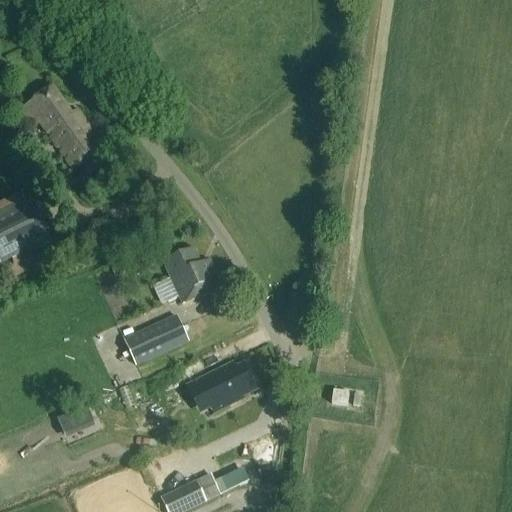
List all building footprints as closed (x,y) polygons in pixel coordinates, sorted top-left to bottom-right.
[(74,171),(104,150),(77,112),(71,116),(52,89),(22,111),(35,128),(40,124),(74,171)] [(0,265),(1,267),(52,240),(26,190),(0,204),(0,265)] [(202,268),(195,252),(164,266),(184,309),(223,291),(211,264),(202,268)] [(130,264),(129,272),(135,277),(143,274),(144,266),(137,261),(130,264)] [(122,266),(111,270),(115,279),(126,274),(122,266)] [(313,302),(289,299),(286,318),(310,322),(313,302)] [(189,344),(177,318),(125,342),(137,368),(189,344)] [(197,393),(201,391),(213,416),(243,401),(242,399),(256,392),(244,368),(236,372),(233,366),(209,378),(199,359),(159,379),(169,400),(182,393),(187,402),(198,396),(197,393)] [(332,402),(332,405),(347,407),(349,395),(334,392),(334,393),(332,402)] [(93,423),(87,409),(59,421),(65,436),(93,423)] [(149,461),(142,464),(148,478),(178,465),(166,438),(143,448),(149,461)] [(211,475),(161,500),(166,511),(189,511),(221,497),(211,475)]
